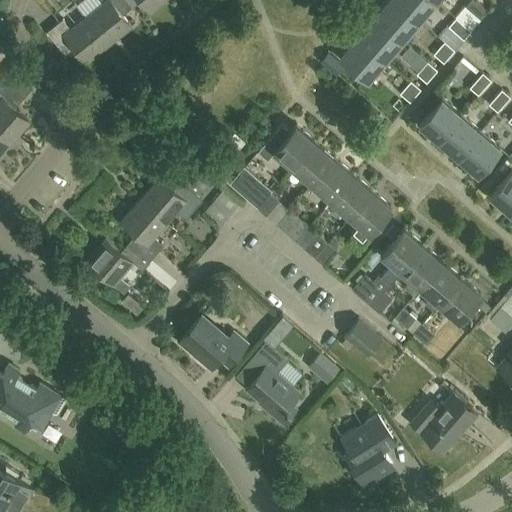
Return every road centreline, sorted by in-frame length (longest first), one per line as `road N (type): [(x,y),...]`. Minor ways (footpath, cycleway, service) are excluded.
road 1 (residential): [(263,511),(232,456),(134,351),(0,263)]
road 2 (residential): [(0,221),(56,137),(53,97),(14,63),(8,18),(20,0)]
